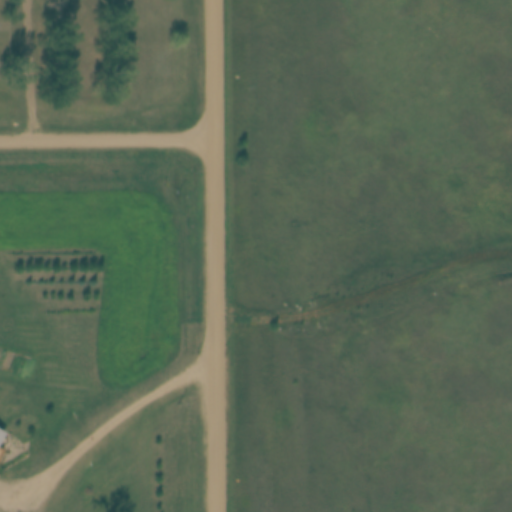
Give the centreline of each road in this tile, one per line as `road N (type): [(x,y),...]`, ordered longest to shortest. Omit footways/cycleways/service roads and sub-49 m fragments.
road 1 (residential): [(212,511),(210,0)]
road 2 (residential): [(211,134),(0,137)]
